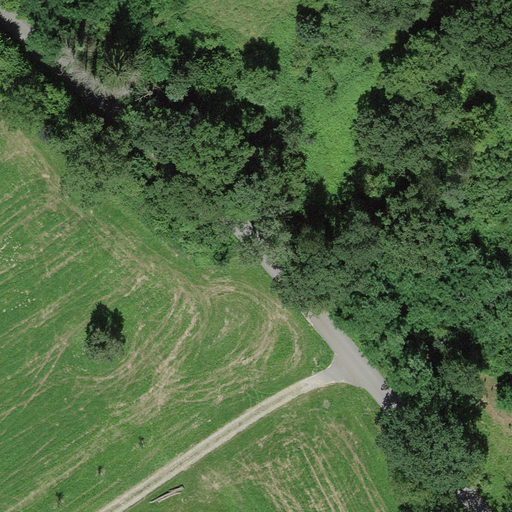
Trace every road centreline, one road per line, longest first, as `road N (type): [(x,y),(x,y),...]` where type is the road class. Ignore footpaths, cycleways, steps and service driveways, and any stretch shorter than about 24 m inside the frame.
road 1 (unclassified): [(491,511),(410,409),(216,196),(101,101),(9,0)]
road 2 (track): [(92,511),(145,412),(167,351),(175,287),(164,248),(125,216)]
road 3 (track): [(113,511),(359,352)]
road 4 (track): [(216,196),(240,198),(309,158),(315,126)]
